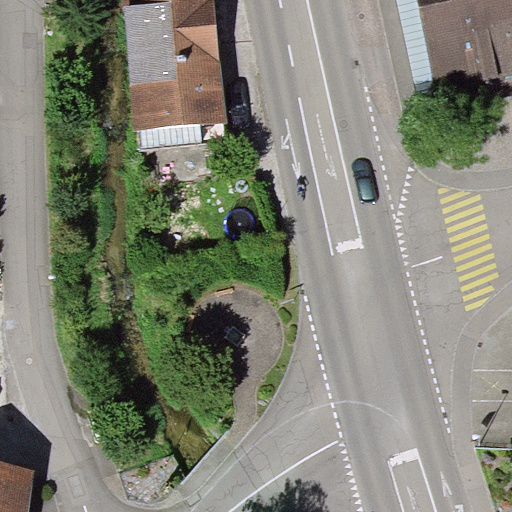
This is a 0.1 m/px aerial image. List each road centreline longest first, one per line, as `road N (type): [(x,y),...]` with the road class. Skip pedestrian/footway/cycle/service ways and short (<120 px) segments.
road 1 (residential): [(18,0),(31,359),(46,431),(83,511)]
road 2 (primary): [(298,0),(358,284)]
road 3 (unclassified): [(232,511),(274,478),(390,412)]
road 4 (residential): [(358,284),(511,231)]
road 5 (primary): [(358,284),(390,412)]
